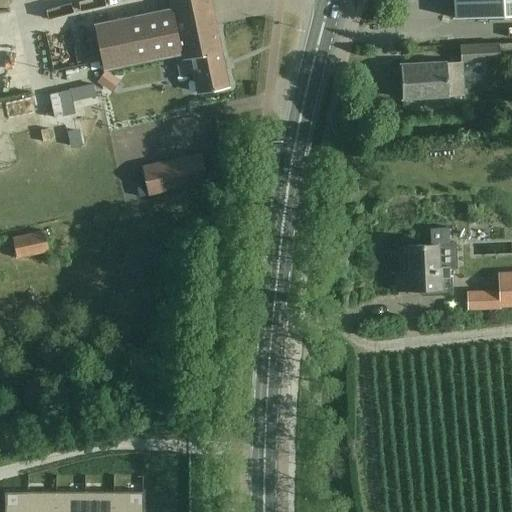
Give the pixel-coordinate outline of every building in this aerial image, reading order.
[(197,92),(229,86),(210,0),(169,0),(172,8),(94,24),(104,70),(181,54),(182,58),(190,57),(197,92)] [(511,0),(452,0),(454,18),(511,14),(511,0)] [(498,44),(460,46),(461,62),(462,62),(499,60),(498,44)] [(461,62),(400,65),(402,99),(464,95),(462,62),(461,62)] [(105,71),(97,82),(104,87),(112,76),(105,71)] [(82,86),(70,89),(72,100),(84,98),(82,86)] [(70,145),(81,143),(78,129),(67,131),(70,145)] [(148,194),(207,181),(201,154),(142,166),(148,194)] [(406,289),(450,287),(449,266),(438,266),(437,244),(449,244),(449,227),(430,228),(431,245),(409,246),(410,272),(405,272),(406,289)] [(17,258),(49,251),(44,231),(13,238),(17,258)] [(468,308),(500,307),(500,306),(511,305),(511,284),(499,285),(499,291),(467,292),(468,308)] [(26,494),(6,494),(5,511),(143,511),(143,492),(26,492),(26,494)]
